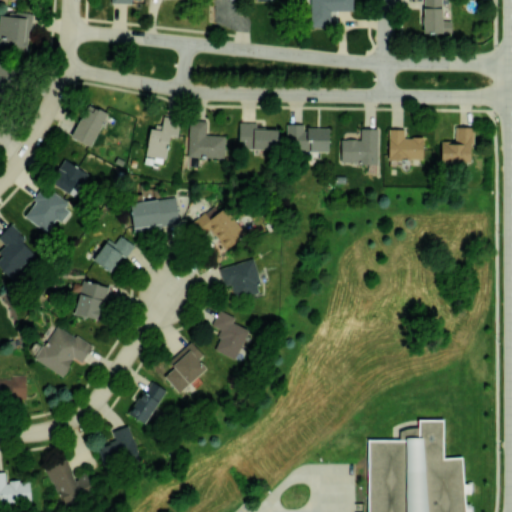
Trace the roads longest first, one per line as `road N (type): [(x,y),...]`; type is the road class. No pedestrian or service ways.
road 1 (residential): [(64,66),(208,92),(511,97)]
road 2 (residential): [(511,63),(340,60),(69,28)]
road 3 (secondary): [(510,0),(511,245)]
road 4 (residential): [(0,434),(55,426),(86,409),(169,291)]
road 5 (residential): [(64,66),(32,140),(0,181)]
